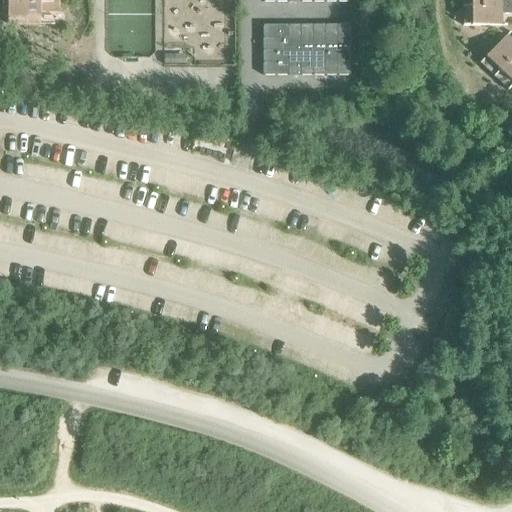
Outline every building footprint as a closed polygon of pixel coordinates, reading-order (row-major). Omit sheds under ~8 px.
[(58,2),(1,2),(1,13),(6,13),(6,25),(39,25),(39,12),(58,12),(58,2)] [(511,5),(470,6),(471,26),(500,26),(500,14),(511,14),(511,5)] [(349,26),(261,26),(261,76),(349,76),(349,26)] [(484,57),(499,71),(511,57),(511,43),(505,36),(484,57)] [(511,57),(499,71),(511,84),(511,57)]
